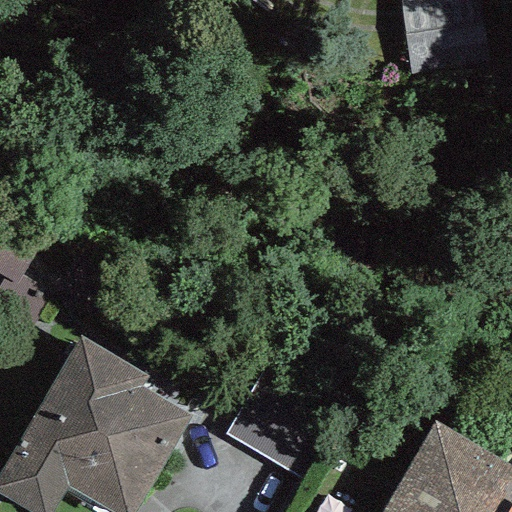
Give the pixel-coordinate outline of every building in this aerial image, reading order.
[(474,0),(400,0),(413,74),(485,62),(474,0)] [(31,257),(0,238),(0,276),(3,279),(15,285),(20,276),(31,257)] [(0,308),(32,327),(51,294),(20,276),(15,285),(3,279),(0,283),(0,308)] [(80,337),(0,475),(0,493),(31,511),(51,511),(66,487),(108,511),(132,511),(190,416),(139,388),(147,376),(80,337)] [(341,411),(266,366),(225,436),(300,480),(341,411)] [(507,511),(511,505),(511,468),(433,421),(381,511),(507,511)]
